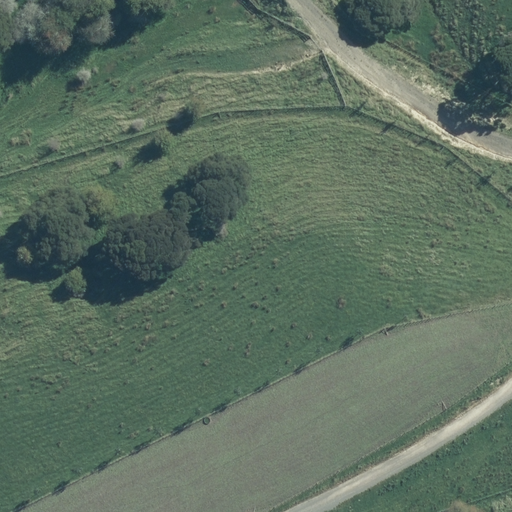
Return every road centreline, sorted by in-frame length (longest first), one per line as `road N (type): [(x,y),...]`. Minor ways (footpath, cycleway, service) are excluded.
road 1 (unknown): [(331,511),(399,480),(511,407)]
road 2 (unknown): [(511,133),(469,106),(366,0)]
